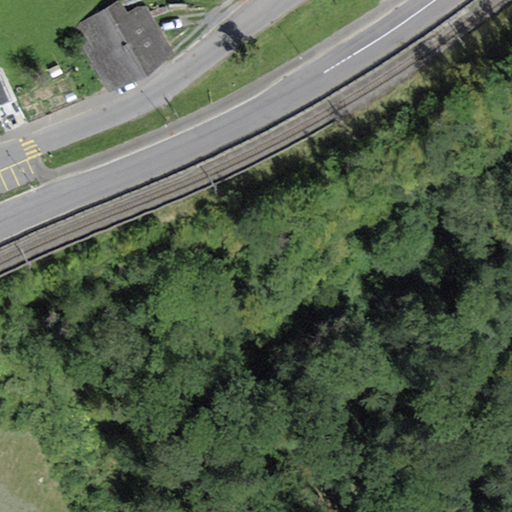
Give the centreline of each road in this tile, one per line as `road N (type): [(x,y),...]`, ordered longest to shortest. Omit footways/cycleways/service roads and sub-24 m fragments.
road 1 (secondary): [(0,223),(238,122),(436,0)]
road 2 (residential): [(0,156),(139,103),(286,0)]
